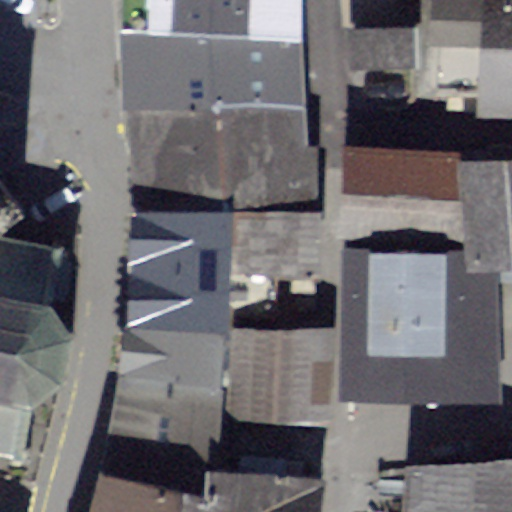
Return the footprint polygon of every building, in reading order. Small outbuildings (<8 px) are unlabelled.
[(291,0),(117,0),(117,3),(119,37),(292,29),(291,0)] [(511,0),(488,0),(489,1),(476,0),(438,0),(437,42),(486,44),(484,108),(511,109),(511,0)] [(408,28),(352,30),(353,63),(410,62),(408,28)] [(294,69),(292,29),(119,37),(121,72),(122,108),(211,104),(296,100),(294,69)] [(127,195),(127,205),(300,197),(296,100),(211,104),(122,108),(127,195)] [(451,152),(347,149),(346,190),(450,193),(451,152)] [(511,162),(466,165),(472,252),(511,249),(511,162)] [(449,234),(450,193),(346,190),(344,231),(449,234)] [(311,196),(300,197),(127,205),(130,267),(222,263),(314,259),(311,196)] [(0,461),(7,463),(22,381),(35,383),(46,320),(49,302),(60,245),(0,234),(0,461)] [(483,257),(451,257),(427,258),(345,259),(345,293),(347,397),(486,394),(485,330),(483,257)] [(216,461),(219,444),(221,437),(222,340),(222,284),(222,263),(130,267),(126,293),(119,340),(106,426),(92,464),(180,482),(197,486),(203,458),(216,461)] [(329,330),(236,327),(234,410),(326,412),(329,330)] [(203,458),(197,486),(180,482),(174,511),(319,511),(325,484),(216,461),(203,458)] [(81,511),(174,511),(180,482),(92,464),(83,505),(81,511)] [(399,511),(511,511),(511,465),(405,472),(402,497),(399,511)]
